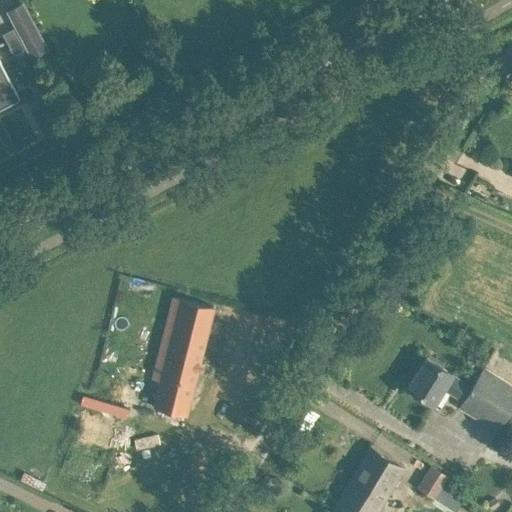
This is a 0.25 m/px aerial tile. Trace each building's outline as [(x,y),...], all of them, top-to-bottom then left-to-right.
[(47,49),(32,21),(23,3),(8,10),(32,56),(47,49)] [(13,54),(24,49),(13,27),(2,33),(13,54)] [(21,64),(28,61),(23,52),(17,55),(21,64)] [(0,107),(18,98),(0,62),(0,107)] [(161,379),(155,406),(186,414),(213,305),(174,296),(154,378),(161,379)] [(471,385),(443,368),(426,357),(408,386),(435,402),(444,387),(462,398),(459,404),(498,428),(511,405),(511,384),(483,367),(471,385)] [(87,415),(86,435),(110,436),(111,416),(87,415)] [(375,511),(403,466),(388,456),(371,446),(332,509),(336,511),(375,511)] [(437,497),(450,475),(430,463),(417,485),(437,497)] [(495,497),(487,502),(491,509),(499,504),(495,497)]
